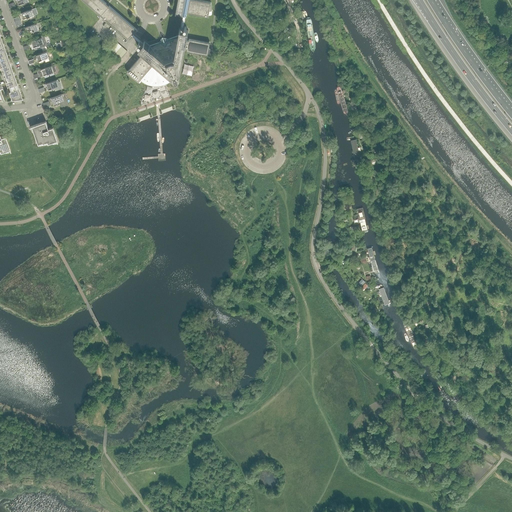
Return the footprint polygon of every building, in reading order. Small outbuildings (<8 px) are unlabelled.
[(185,51),(208,55),(208,53),(210,43),(187,38),(188,31),(183,30),(185,16),(186,16),(187,13),(208,17),(209,15),(210,14),(211,14),(212,14),(212,13),(211,2),(199,0),(179,0),(177,15),(183,16),(181,29),(179,29),(179,34),(178,36),(165,41),(150,46),(144,41),(143,42),(142,41),(140,39),(137,37),(133,34),(137,29),(109,6),(107,4),(102,0),(82,0),(128,39),(132,35),(136,39),(142,44),(138,48),(145,54),(129,72),(138,79),(138,80),(138,81),(138,82),(139,82),(140,82),(141,81),(143,79),(144,79),(145,80),(146,81),(147,81),(148,82),(150,82),(151,82),(152,83),(154,83),(155,83),(156,83),(157,83),(159,83),(160,83),(161,82),(163,82),(164,82),(165,81),(166,81),(167,80),(169,79),(170,78),(171,78),(172,77),(175,79),(176,79),(177,79),(178,79),(178,78),(179,78),(185,51)] [(24,19),(34,15),(32,9),(19,13),(20,16),(22,15),(24,19)] [(312,16),(304,17),(309,55),(317,54),(312,16)] [(24,28),(25,30),(27,29),(28,33),(39,29),(38,26),(41,25),(40,22),(24,28)] [(22,99),(0,36),(0,67),(11,100),(22,99)] [(34,47),(44,44),(42,37),(29,42),(30,44),(32,44),(34,47)] [(111,49),(121,58),(127,51),(118,42),(111,49)] [(47,52),(34,56),(33,57),(33,59),(28,61),(30,64),(35,63),(34,60),(36,60),(35,59),(37,58),(39,61),(45,59),(46,62),(50,61),(47,52)] [(54,65),(38,71),(38,73),(39,73),(40,77),(56,71),(54,65)] [(57,80),(44,84),(45,87),(47,86),(49,90),(54,88),(55,91),(62,89),(60,82),(59,82),(58,80),(57,80)] [(351,118),(341,82),(333,84),(343,120),(351,118)] [(69,104),(65,93),(49,99),(50,101),(52,100),(53,104),(60,102),(62,107),(61,105),(68,103),(68,105),(69,104)] [(58,142),(53,127),(49,129),(46,121),(32,126),(38,144),(43,142),(43,143),(48,141),(48,143),(53,142),(53,143),(58,142)] [(356,134),(348,136),(356,173),(364,171),(356,134)] [(10,151),(5,136),(0,138),(0,136),(0,152),(5,151),(5,152),(10,151)] [(363,240),(371,238),(362,201),(354,203),(363,240)] [(372,241),(364,243),(373,279),(382,277),(372,241)] [(387,316),(395,313),(382,278),(374,280),(387,316)] [(399,320),(415,354),(422,351),(406,316),(399,320)] [(438,370),(432,376),(458,403),(464,397),(438,370)]
